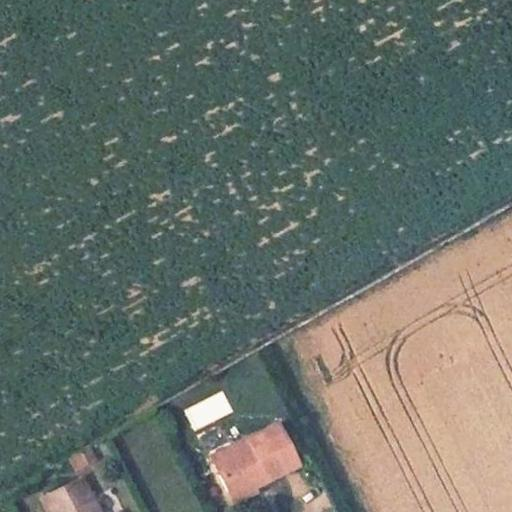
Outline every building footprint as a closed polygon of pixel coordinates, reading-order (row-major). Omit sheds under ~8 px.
[(191,428),(231,414),(224,393),(184,407),(191,428)] [(222,482),(259,463),(264,474),(295,458),(273,416),(205,451),(222,482)] [(92,442),(71,454),(79,467),(100,456),(92,442)] [(231,499),(268,480),(264,474),(259,463),(222,482),(231,499)] [(129,511),(126,506),(115,511),(102,511),(84,478),(47,497),(54,511),(129,511)]
